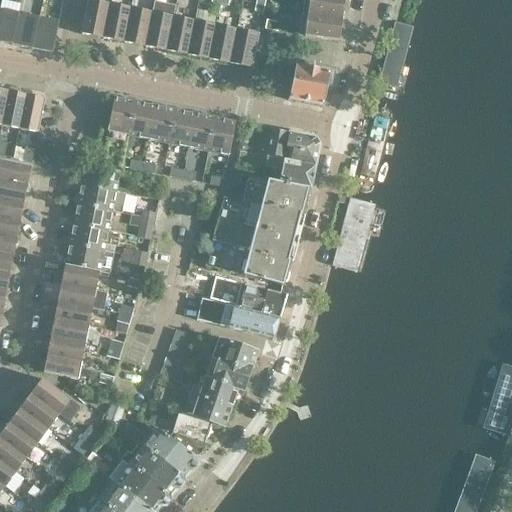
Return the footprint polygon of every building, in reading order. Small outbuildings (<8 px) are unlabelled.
[(108,4),(87,0),(81,34),(101,38),(108,4)] [(255,0),(256,0),(254,11),(262,13),(265,0),(255,0)] [(341,20),(343,0),(303,0),(302,15),(341,20)] [(108,4),(101,38),(123,43),(130,9),(108,4)] [(130,9),(123,43),(144,47),(151,13),(130,9)] [(0,10),(0,43),(11,45),(18,14),(0,10)] [(151,13),(144,47),(165,51),(172,17),(151,13)] [(18,14),(11,45),(32,50),(38,18),(18,14)] [(302,15),(299,36),(338,41),(341,20),(302,15)] [(172,17),(165,51),(187,56),(194,21),(172,17)] [(38,18),(32,50),(52,54),(58,22),(38,18)] [(279,23),(266,20),(264,29),(278,32),(279,23)] [(194,21),(187,56),(208,60),(215,26),(194,21)] [(413,27),(398,23),(382,81),(398,85),(413,27)] [(215,26),(208,60),(229,64),(236,30),(215,26)] [(236,30),(229,64),(251,68),(258,34),(236,30)] [(295,66),(288,101),(323,107),(329,74),(295,66)] [(8,92),(1,126),(19,129),(25,96),(13,93),(8,92)] [(25,96),(19,129),(37,133),(43,99),(25,96)] [(114,97),(107,132),(127,136),(134,102),(114,97)] [(134,102),(127,136),(128,136),(128,137),(147,141),(154,106),(134,102)] [(154,106),(147,141),(167,145),(174,110),(154,106)] [(174,110),(167,145),(187,149),(194,114),(174,110)] [(194,114),(187,149),(207,153),(214,118),(194,114)] [(387,119),(371,116),(359,177),(375,180),(387,119)] [(214,118),(207,153),(219,156),(220,154),(228,156),(235,122),(214,118)] [(272,130),(266,156),(314,167),(319,145),(313,138),(272,130)] [(107,132),(99,169),(120,173),(127,136),(107,132)] [(25,147),(23,160),(31,162),(34,150),(25,147)] [(240,152),(237,163),(264,167),(266,156),(240,152)] [(281,171),(278,183),(308,189),(310,189),(314,168),(314,167),(266,156),(264,167),(281,171)] [(0,179),(27,185),(31,167),(0,161),(0,179)] [(130,161),(129,169),(141,172),(143,163),(130,161)] [(143,163),(141,172),(154,174),(155,165),(143,163)] [(84,166),(81,186),(116,193),(120,173),(99,169),(84,166)] [(170,168),(169,177),(181,180),(183,171),(170,168)] [(183,171),(181,180),(193,182),(195,173),(183,171)] [(233,174),(231,187),(239,189),(242,176),(233,174)] [(211,176),(209,185),(222,188),(223,179),(211,176)] [(27,185),(0,179),(0,197),(24,203),(27,185)] [(151,179),(150,183),(149,189),(159,190),(161,181),(151,179)] [(205,267),(282,286),(308,189),(278,183),(267,181),(266,185),(247,180),(241,203),(222,198),(205,267)] [(81,186),(77,205),(112,212),(116,193),(81,186)] [(0,197),(0,216),(20,221),(24,203),(0,197)] [(373,206),(350,200),(332,266),(353,271),(358,254),(360,254),(373,206)] [(77,205),(73,225),(108,232),(112,212),(77,205)] [(142,211),(140,218),(153,220),(155,214),(142,211)] [(0,216),(0,234),(17,238),(20,221),(0,216)] [(153,220),(140,218),(139,225),(152,227),(153,220)] [(73,225),(69,245),(104,252),(108,232),(73,225)] [(0,234),(0,253),(13,256),(17,238),(0,234)] [(65,259),(64,266),(98,273),(100,273),(104,252),(69,245),(66,260),(65,259)] [(133,251),(132,258),(145,260),(147,254),(133,251)] [(0,253),(0,271),(10,274),(13,256),(0,253)] [(145,260),(132,258),(131,265),(144,267),(145,260)] [(64,266),(61,283),(95,290),(98,276),(98,273),(64,266)] [(0,271),(0,290),(6,292),(10,274),(0,271)] [(128,282),(126,287),(139,290),(141,282),(129,278),(128,282)] [(224,280),(218,304),(234,308),(278,319),(285,296),(224,280)] [(61,283),(57,301),(91,308),(102,310),(106,292),(95,290),(61,283)] [(196,321),(229,328),(272,340),(278,319),(234,308),(201,299),(196,321)] [(57,301),(53,319),(88,326),(91,308),(57,301)] [(120,305),(118,313),(131,317),(133,309),(120,305)] [(118,313),(116,321),(129,325),(131,317),(118,313)] [(53,319),(50,337),(84,344),(88,326),(53,319)] [(177,331),(172,342),(191,349),(195,338),(177,331)] [(197,352),(203,336),(197,334),(195,338),(191,349),(197,352)] [(50,337),(46,355),(81,362),(84,344),(50,337)] [(220,350),(217,359),(224,361),(250,370),(256,352),(218,339),(215,348),(220,350)] [(110,340),(108,348),(121,352),(123,344),(110,340)] [(172,342),(168,354),(187,360),(191,349),(172,342)] [(108,348),(106,357),(118,360),(121,352),(108,348)] [(168,354),(164,365),(183,372),(187,360),(168,354)] [(81,362),(46,355),(43,373),(77,379),(77,377),(78,377),(81,362)] [(217,359),(210,381),(242,391),(250,370),(224,361),(217,359)] [(164,365),(159,376),(179,383),(183,372),(164,365)] [(511,422),(511,370),(509,370),(490,431),(499,434),(496,445),(504,448),(511,422)] [(113,378),(100,375),(97,383),(111,387),(113,378)] [(42,379),(31,394),(59,415),(67,404),(70,401),(42,379)] [(203,379),(197,398),(230,409),(232,401),(237,403),(242,391),(210,381),(203,379)] [(154,391),(150,404),(157,406),(157,407),(163,409),(168,395),(154,391)] [(31,394),(20,409),(48,430),(59,415),(31,394)] [(197,398),(191,417),(190,418),(212,425),(223,429),(230,409),(197,398)] [(109,406),(103,424),(116,428),(123,409),(109,406)] [(20,409),(9,423),(37,444),(48,430),(20,409)] [(159,419),(156,428),(205,445),(204,444),(212,425),(208,424),(190,418),(191,417),(178,413),(174,425),(159,419)] [(150,415),(147,423),(155,426),(158,419),(150,415)] [(9,423),(0,434),(0,439),(26,459),(37,444),(9,423)] [(103,424),(97,432),(106,439),(113,430),(103,424)] [(89,427),(83,434),(94,442),(99,435),(89,427)] [(142,436),(128,427),(122,435),(136,445),(142,436)] [(156,428),(156,429),(195,458),(205,445),(156,428)] [(155,429),(142,446),(182,477),(187,471),(192,471),(199,461),(195,458),(156,429),(155,429)] [(83,434),(78,441),(88,449),(94,442),(83,434)] [(0,439),(0,462),(15,474),(26,459),(0,439)] [(142,446),(128,464),(168,496),(173,489),(178,488),(182,483),(182,478),(182,477),(142,446)] [(85,461),(94,468),(100,460),(91,453),(85,461)] [(66,455),(61,463),(72,470),(77,463),(66,455)] [(480,511),(497,466),(480,459),(460,511),(480,511)] [(0,462),(0,485),(4,488),(15,474),(0,462)] [(61,463),(56,470),(66,478),(72,470),(61,463)] [(128,464),(115,482),(151,511),(154,511),(159,507),(164,507),(169,500),(168,496),(128,464)] [(94,510),(91,511),(114,511),(101,501),(74,482),(68,490),(94,510)] [(151,511),(115,482),(101,501),(114,511),(151,511)] [(45,484),(39,492),(50,500),(55,492),(45,484)] [(39,492),(34,499),(44,507),(50,500),(39,492)] [(65,505),(59,501),(55,507),(61,511),(65,505)]
